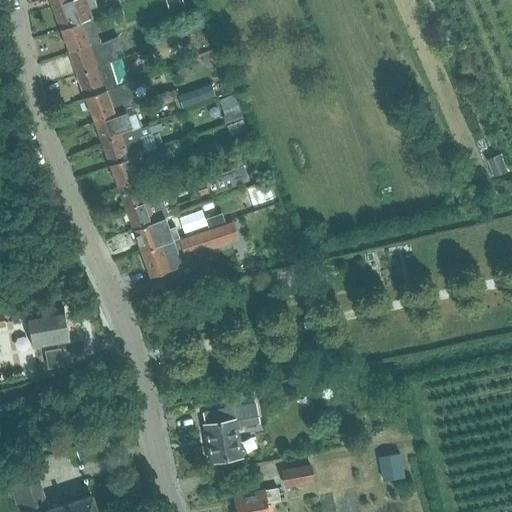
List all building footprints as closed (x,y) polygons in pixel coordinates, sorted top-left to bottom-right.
[(68,0),(52,6),(52,7),(52,6),(61,28),(92,17),(89,9),(97,6),(94,0),(68,0)] [(186,7),(183,0),(167,0),(171,12),(186,7)] [(100,39),(92,17),(61,28),(69,51),(100,39)] [(101,43),(100,39),(69,51),(77,74),(108,62),(125,56),(118,37),(101,43)] [(35,50),(34,67),(62,69),(63,52),(35,50)] [(116,84),(108,62),(77,74),(85,96),(116,84)] [(116,85),(116,84),(85,96),(94,119),(125,107),(117,85),(116,85)] [(216,96),(212,84),(196,90),(200,102),(216,96)] [(235,95),(221,99),(227,116),(224,117),(227,125),(245,118),(240,105),(239,105),(235,95)] [(125,107),(94,119),(102,141),(141,127),(136,113),(133,114),(130,106),(125,107)] [(141,128),(141,127),(102,141),(110,164),(145,151),(137,129),(141,128)] [(145,151),(110,164),(118,185),(154,172),(151,165),(146,167),(141,153),(145,151)] [(500,154),(487,159),(494,175),(507,171),(500,154)] [(205,181),(192,186),(196,196),(210,191),(211,193),(248,178),(243,164),(204,179),(205,181)] [(154,173),(154,172),(118,185),(118,187),(126,208),(157,197),(149,175),(154,173)] [(164,218),(157,197),(126,208),(133,229),(164,218)] [(168,205),(171,216),(199,210),(197,199),(168,205)] [(164,218),(133,229),(141,251),(179,237),(175,226),(169,228),(165,218),(164,218)] [(180,238),(179,237),(141,251),(142,253),(150,277),(171,270),(170,266),(181,262),(173,240),(180,238)] [(13,322),(28,320),(33,347),(70,340),(64,306),(27,313),(26,309),(11,312),(13,322)] [(53,350),(44,351),(47,368),(56,367),(53,350)] [(357,415),(370,412),(367,396),(354,399),(357,415)] [(340,404),(343,415),(355,412),(352,401),(340,404)] [(205,425),(204,425),(210,461),(242,455),(237,426),(258,422),(254,403),(203,412),(205,425)] [(398,452),(376,456),(380,478),(402,474),(398,452)] [(310,480),(307,464),(279,469),(282,485),(310,480)] [(96,511),(91,496),(48,510),(36,471),(9,479),(17,504),(23,502),(26,511),(96,511)] [(248,494),(233,497),(236,511),(268,511),(266,500),(280,497),(277,486),(248,491),(248,494)]
